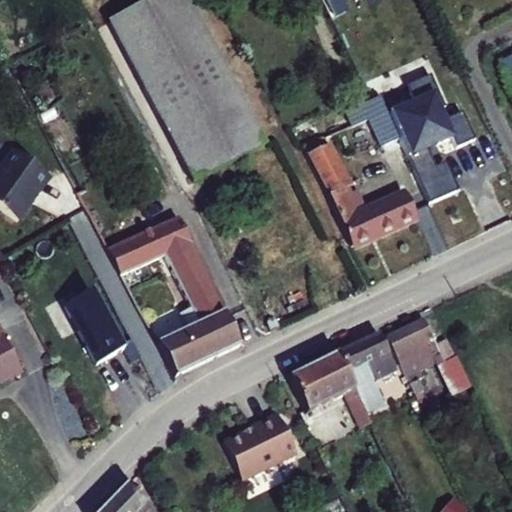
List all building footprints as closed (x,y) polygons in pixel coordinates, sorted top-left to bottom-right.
[(192,187),(261,152),(185,0),(153,0),(108,24),(192,187)] [(409,106),(414,120),(467,102),(462,88),(409,106)] [(370,114),(376,130),(395,122),(381,90),(346,105),(353,121),(370,114)] [(314,126),(297,134),(348,247),(414,219),(406,199),(367,215),(355,191),(349,194),(314,126)] [(49,183),(11,156),(0,171),(0,215),(17,228),(31,206),(28,204),(34,196),(38,199),(49,183)] [(189,334),(157,349),(176,385),(243,349),(177,223),(123,249),(91,189),(77,195),(121,279),(166,258),(192,310),(181,316),(189,334)] [(95,372),(123,357),(92,297),(63,312),(95,372)] [(269,322),(275,333),(282,330),(276,319),(269,322)] [(414,322),(379,340),(397,377),(415,368),(418,374),(427,369),(440,394),(459,384),(439,345),(429,350),(414,322)] [(372,338),(329,360),(347,393),(389,370),(372,338)] [(0,379),(17,367),(0,343),(0,379)] [(358,438),(368,434),(347,393),(329,360),(284,383),(301,416),(336,399),(358,438)] [(288,455),(267,415),(241,428),(243,431),(214,446),(233,483),(288,455)] [(131,511),(105,493),(88,511),(131,511)] [(464,511),(466,509),(446,501),(441,511),(464,511)]
